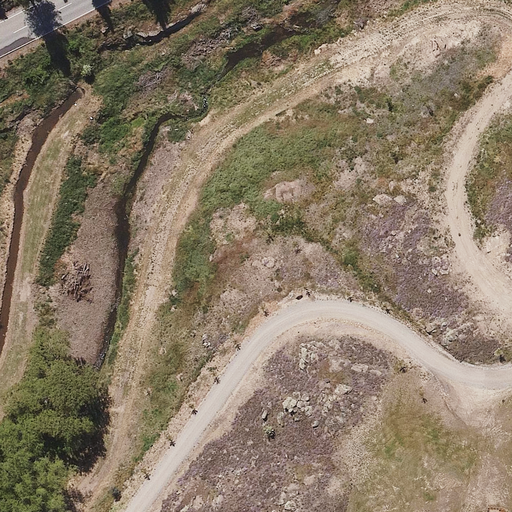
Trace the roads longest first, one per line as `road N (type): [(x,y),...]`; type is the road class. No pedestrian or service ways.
road 1 (track): [(511,12),(461,2),(379,24),(218,120),(169,202),(103,455)]
road 2 (track): [(136,511),(263,333),(301,312),(341,307),(368,314),(449,366),(494,379),(511,374)]
road 3 (track): [(511,295),(497,288),(470,248),(453,191),(460,148),(484,99),(511,73)]
